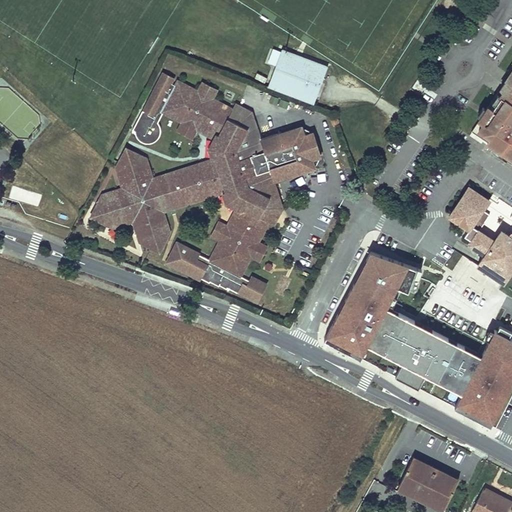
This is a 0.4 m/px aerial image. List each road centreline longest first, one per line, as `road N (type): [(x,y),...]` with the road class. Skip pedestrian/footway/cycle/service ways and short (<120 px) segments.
road 1 (secondary): [(0,235),(297,344)]
road 2 (residential): [(473,153),(427,223),(406,228),(370,213),(297,344)]
road 3 (secondary): [(297,344),(499,452)]
road 4 (residential): [(509,0),(426,122)]
